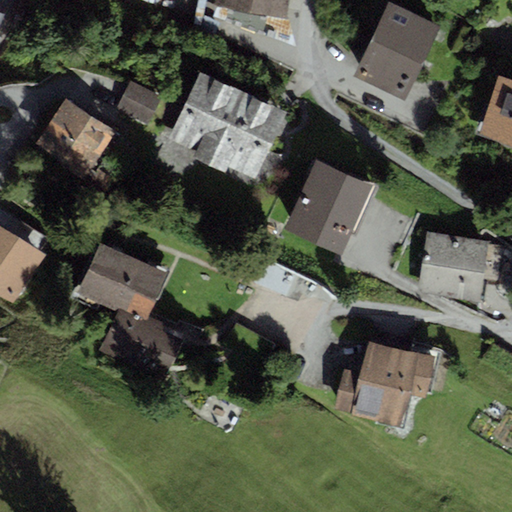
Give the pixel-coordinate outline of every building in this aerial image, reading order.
[(217,0),(216,6),(286,18),(289,0),(217,0)] [(439,25),(388,1),(353,75),(404,99),(439,25)] [(286,18),(216,6),(212,16),(295,47),(286,18)] [(285,111),(198,71),(167,140),(195,153),(192,158),(224,172),(227,166),(254,179),(285,111)] [(511,79),(499,75),(479,133),(511,144),(511,79)] [(130,81),(116,108),(147,124),(161,97),(130,81)] [(115,131),(65,98),(35,143),(60,160),(58,163),(83,180),(115,131)] [(373,186),(315,159),(283,228),(340,255),(373,186)] [(0,297),(12,305),(45,255),(37,249),(45,237),(0,207),(0,297)] [(489,241),(426,232),(417,291),(481,299),(489,241)] [(168,272),(100,240),(76,292),(116,311),(118,307),(146,320),(147,316),(168,272)] [(116,311),(97,350),(163,382),(186,335),(147,316),(146,320),(118,307),(116,311)] [(273,341),(235,323),(225,346),(263,363),(273,341)] [(436,356),(367,340),(360,372),(343,368),(333,410),(403,427),(410,395),(426,398),(436,356)] [(511,375),(511,355),(492,343),(477,365),(507,384),(511,375)]
